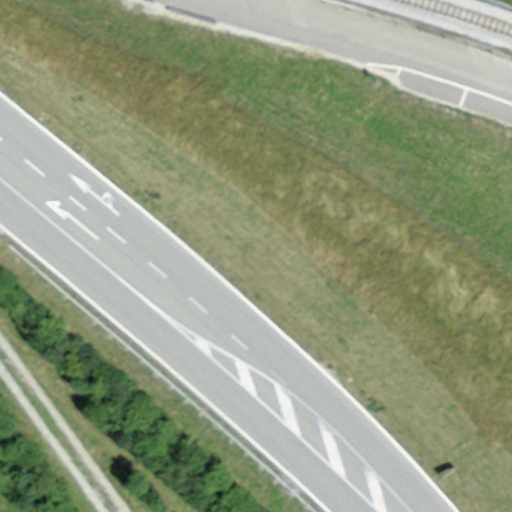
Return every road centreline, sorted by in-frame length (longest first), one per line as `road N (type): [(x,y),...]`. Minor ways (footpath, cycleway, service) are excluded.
road 1 (secondary): [(398,511),(302,418),(0,158)]
road 2 (unclassified): [(230,0),(511,78)]
road 3 (track): [(0,355),(114,511)]
